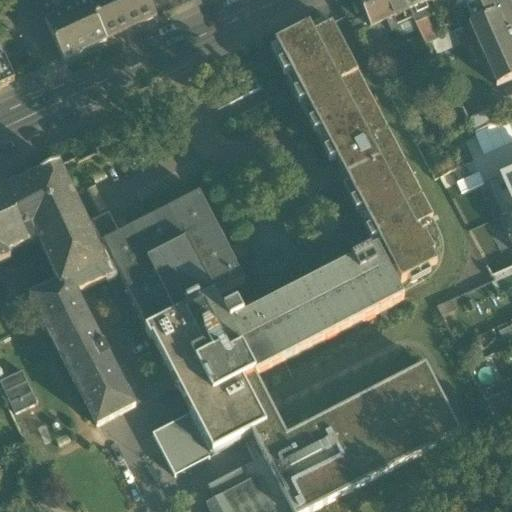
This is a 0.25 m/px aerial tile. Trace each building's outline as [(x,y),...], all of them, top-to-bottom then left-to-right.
[(35,0),(46,24),(59,17),(51,0),(35,0)] [(73,0),(51,0),(59,17),(77,9),(73,0)] [(106,43),(200,0),(85,0),(88,4),(106,43)] [(346,0),(341,3),(352,25),(365,19),(356,0),(346,0)] [(356,0),(365,19),(371,30),(393,20),(408,14),(401,0),(356,0)] [(432,3),(439,0),(401,0),(408,14),(419,9),(428,5),(432,3)] [(447,0),(439,0),(432,3),(437,16),(452,10),(447,0)] [(467,10),(473,25),(495,15),(487,0),(473,0),(464,4),(467,10)] [(45,24),(63,62),(106,43),(88,4),(77,9),(59,17),(46,24),(45,24)] [(408,14),(414,27),(425,22),(434,18),(428,5),(419,9),(408,14)] [(393,20),(399,32),(401,39),(417,33),(414,27),(408,14),(393,20)] [(511,81),(511,53),(495,15),(473,25),(469,27),(469,28),(496,89),(511,81)] [(399,32),(393,20),(371,30),(365,19),(352,25),(369,58),(388,49),(383,39),(399,32)] [(436,43),(425,22),(414,27),(417,33),(425,48),(432,44),(436,43)] [(394,273),(400,285),(436,266),(431,257),(434,256),(425,238),(422,239),(418,232),(416,233),(414,228),(432,219),(331,26),(312,36),(308,28),(274,45),(284,64),(279,67),(285,77),(290,74),(299,93),(294,96),(300,106),(305,103),(315,122),(310,125),(315,135),(320,132),(330,151),(325,154),(330,164),(335,161),(356,202),(351,204),(357,215),(362,212),(372,230),(366,233),(372,243),(377,241),(381,248),(390,265),(394,273)] [(432,49),(435,55),(459,45),(454,35),(436,43),(432,44),(432,49)] [(432,49),(432,44),(425,48),(430,58),(435,55),(432,49)] [(0,89),(14,83),(4,60),(0,51),(0,89)] [(494,123),(489,111),(468,121),(473,133),(494,123)] [(511,130),(507,120),(496,125),(507,148),(511,145),(511,130)] [(496,153),(507,148),(496,125),(485,130),(496,153)] [(47,262),(56,281),(67,276),(71,284),(105,269),(96,248),(86,226),(58,167),(48,172),(13,188),(11,189),(0,194),(0,266),(10,262),(7,256),(27,247),(26,247),(38,242),(47,262)] [(511,174),(487,185),(502,218),(499,219),(511,247),(511,174)] [(478,175),(456,185),(461,196),(483,186),(478,175)] [(212,456),(242,440),(251,436),(266,428),(242,383),(253,378),(255,379),(403,302),(390,275),(386,268),(377,250),(352,263),(343,267),(243,319),(237,307),(223,314),(215,298),(244,283),(233,261),(230,255),(227,250),(199,195),(123,234),(102,244),(113,265),(119,277),(147,331),(145,332),(150,342),(152,341),(192,417),(196,424),(212,456)] [(239,244),(227,250),(230,255),(233,261),(245,255),(239,244)] [(113,265),(105,269),(71,284),(76,295),(119,277),(113,265)] [(386,268),(390,275),(394,273),(390,265),(386,268)] [(76,295),(71,284),(67,276),(56,281),(28,294),(44,329),(96,429),(135,409),(84,310),(83,310),(76,295)] [(457,313),(452,302),(436,310),(442,320),(457,313)] [(511,346),(511,344),(506,331),(499,335),(506,350),(511,346)] [(289,511),(316,511),(460,438),(425,369),(286,440),(255,379),(253,378),(242,383),(266,428),(251,436),(289,511)] [(0,383),(0,384),(15,417),(37,407),(22,374),(0,383)] [(504,395),(487,403),(494,417),(511,409),(504,395)] [(209,461),(187,419),(153,437),(174,479),(209,461)] [(289,511),(251,436),(242,440),(255,464),(244,470),(248,478),(255,475),(273,511),(289,511)] [(273,511),(255,475),(248,478),(244,470),(207,489),(214,502),(205,506),(208,511),(273,511)]
